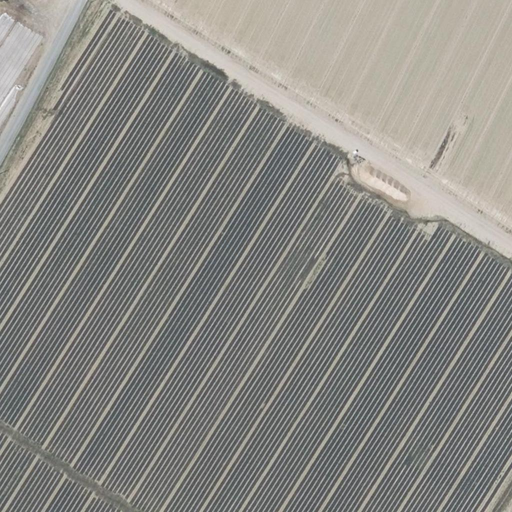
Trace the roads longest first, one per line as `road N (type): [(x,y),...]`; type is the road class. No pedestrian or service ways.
road 1 (track): [(130,0),(511,243)]
road 2 (unclassified): [(0,157),(85,0)]
